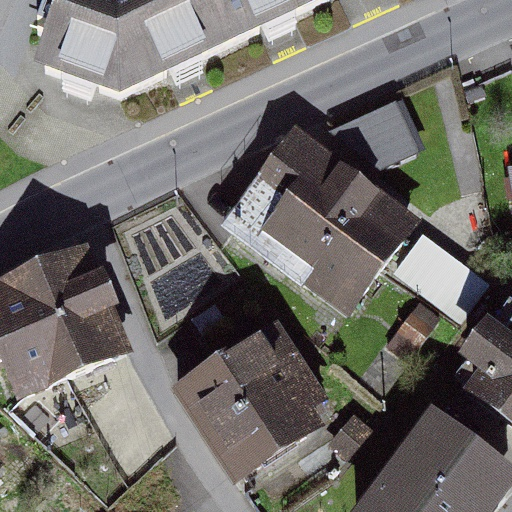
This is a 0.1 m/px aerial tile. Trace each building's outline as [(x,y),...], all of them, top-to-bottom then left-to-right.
[(145,132),(368,23),(356,0),(109,0),(86,12),(56,81),(145,132)] [(493,278),(300,133),(219,239),(412,384),(493,278)] [(102,274),(0,308),(0,357),(22,424),(139,385),(102,274)] [(511,315),(451,398),(511,445),(511,315)] [(291,338),(180,401),(241,505),(351,442),(291,338)] [(435,428),(368,511),(479,511),(503,482),(435,428)] [(0,469),(0,511),(21,486),(0,469)]
